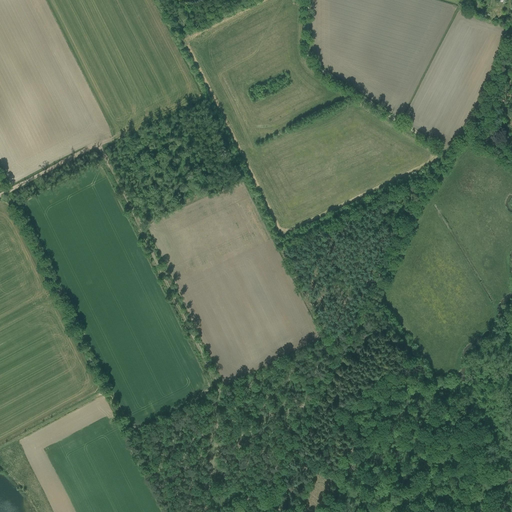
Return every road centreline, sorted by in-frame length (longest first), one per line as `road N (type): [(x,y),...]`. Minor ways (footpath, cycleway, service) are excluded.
road 1 (track): [(153,462),(218,398),(96,146)]
road 2 (track): [(0,449),(107,391),(136,449),(153,462),(172,511)]
road 3 (track): [(268,511),(381,290)]
road 4 (track): [(307,0),(308,63),(456,154)]
road 5 (track): [(511,457),(478,375),(438,376),(381,290)]
road 6 (track): [(456,154),(511,30)]
